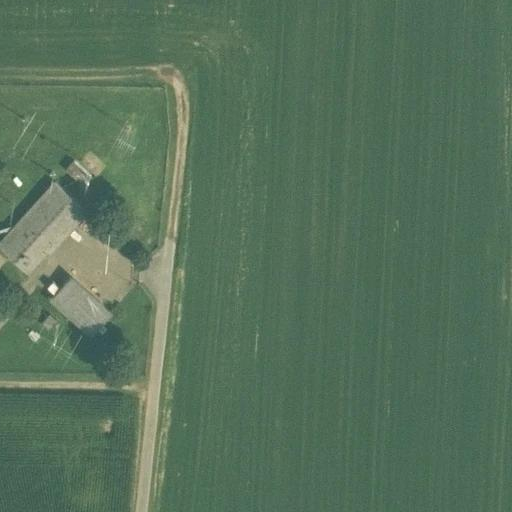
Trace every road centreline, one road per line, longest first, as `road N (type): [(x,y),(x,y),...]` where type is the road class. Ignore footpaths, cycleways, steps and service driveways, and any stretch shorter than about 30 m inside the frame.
road 1 (unclassified): [(139,511),(180,130),(175,75)]
road 2 (track): [(0,72),(175,75)]
road 3 (track): [(154,382),(0,380)]
